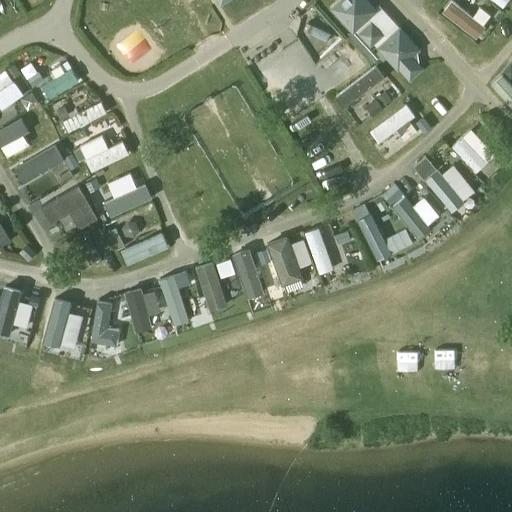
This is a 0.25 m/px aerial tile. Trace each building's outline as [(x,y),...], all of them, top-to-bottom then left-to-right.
[(375,10),(365,0),(342,0),(333,8),(353,31),(375,10)] [(494,15),(482,5),(475,14),(457,0),(451,0),(444,9),(477,36),(494,15)] [(383,35),(372,22),(359,34),(371,47),(383,35)] [(420,50),(399,28),(378,48),(398,70),(420,50)] [(152,58),(152,40),(119,40),(119,58),(152,58)] [(13,64),(4,69),(11,79),(20,73),(13,64)] [(344,108),(385,77),(377,66),(335,97),(344,108)] [(72,69),(40,89),(47,100),(79,81),(72,69)] [(38,71),(37,72),(27,78),(32,86),(43,79),(38,71)] [(511,83),(508,79),(497,88),(511,105),(511,83)] [(385,92),(377,98),(383,105),(390,100),(385,92)] [(70,132),(109,109),(102,98),(64,120),(70,132)] [(409,101),(371,128),(380,141),(418,113),(409,101)] [(0,145),(1,148),(7,145),(14,157),(42,142),(34,128),(47,121),(40,107),(0,128),(0,145)] [(64,107),(57,111),(62,120),(69,116),(64,107)] [(430,127),(423,117),(416,122),(424,132),(430,127)] [(478,172),(499,152),(473,125),(452,145),(478,172)] [(132,151),(125,137),(111,144),(104,131),(80,143),(94,170),(132,151)] [(74,150),(79,161),(85,158),(80,147),(74,150)] [(77,164),(71,153),(63,158),(70,169),(77,164)] [(478,192),(455,162),(443,171),(429,153),(416,163),(453,211),(478,192)] [(146,182),(140,184),(134,172),(106,184),(118,211),(152,196),(146,182)] [(396,183),(385,191),(394,201),(404,193),(396,183)] [(409,192),(394,203),(421,238),(436,226),(409,192)] [(353,209),(357,216),(368,211),(364,204),(353,209)] [(381,258),(394,250),(371,211),(358,218),(381,258)] [(0,217),(0,246),(12,240),(0,217)] [(310,227),(318,272),(333,269),(325,225),(310,227)] [(117,250),(125,245),(115,227),(107,232),(117,250)] [(347,230),(335,234),(338,242),(350,238),(347,230)] [(286,284),(307,276),(303,264),(315,260),(306,235),(293,240),(291,233),(270,240),(286,284)] [(34,252),(26,245),(19,252),(28,259),(34,252)] [(235,251),(250,297),(268,291),(252,245),(235,251)] [(261,263),(269,261),(265,248),(257,251),(261,263)] [(216,262),(221,277),(234,272),(230,258),(216,262)] [(183,283),(192,281),(189,270),(164,275),(174,323),(191,319),(183,283)] [(159,283),(127,292),(138,331),(170,322),(159,283)] [(37,296),(29,294),(27,302),(31,303),(36,304),(37,296)] [(45,341),(74,346),(80,311),(72,310),(74,299),(54,296),(45,341)] [(93,339),(120,342),(122,325),(112,324),(115,300),(98,298),(93,339)] [(365,358),(367,376),(384,375),(382,357),(365,358)]
